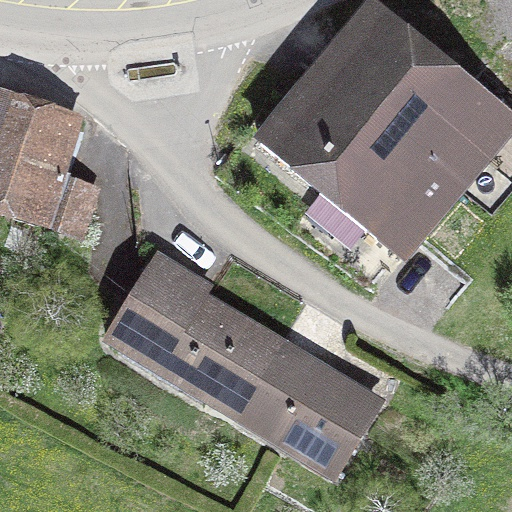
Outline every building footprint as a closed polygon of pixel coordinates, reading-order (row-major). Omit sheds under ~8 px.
[(511,129),(511,119),(374,6),(260,145),(403,261),(511,129)] [(0,214),(38,226),(38,224),(52,182),(71,123),(0,100),(0,214)] [(92,195),(52,182),(38,224),(79,237),(92,195)] [(109,340),(160,370),(201,301),(203,297),(153,267),(109,340)] [(279,348),(201,301),(160,370),(208,398),(213,391),(241,407),(236,416),(238,417),(270,364),(279,348)] [(291,377),(270,364),(238,417),(304,458),(309,449),(339,467),(376,407),(301,361),(291,377)]
